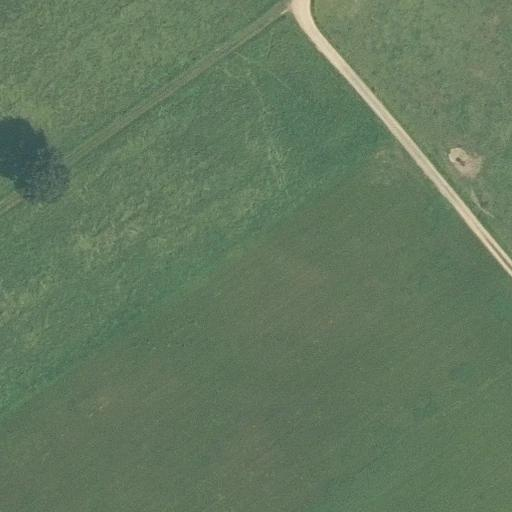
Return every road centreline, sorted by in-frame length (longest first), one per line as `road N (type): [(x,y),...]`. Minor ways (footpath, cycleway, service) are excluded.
road 1 (track): [(301,3),(0,219)]
road 2 (track): [(511,267),(309,21),(304,0)]
